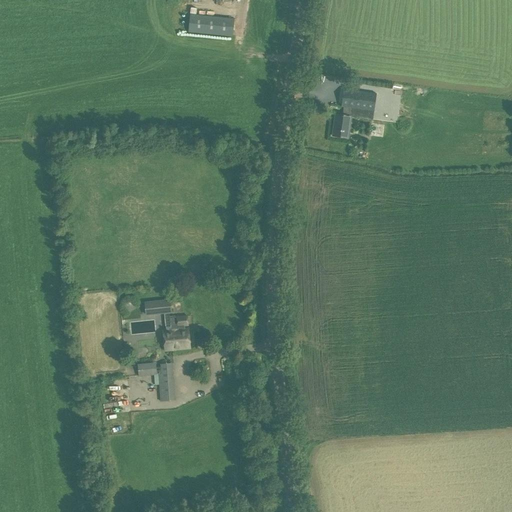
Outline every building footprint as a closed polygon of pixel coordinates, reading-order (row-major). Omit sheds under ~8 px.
[(190,14),(188,32),(232,36),(234,18),(190,14)] [(346,107),(344,115),(335,114),(332,135),(349,138),(352,116),(351,116),(352,108),(374,111),(372,120),(384,122),(386,114),(385,113),(387,102),(375,101),(376,93),(344,89),(342,106),(346,107)] [(167,310),(167,296),(141,297),(141,311),(167,310)] [(170,328),(171,337),(187,335),(186,325),(185,317),(187,317),(186,306),(168,308),(169,317),(165,317),(166,328),(170,328)] [(127,323),(127,330),(148,329),(147,322),(127,323)] [(140,369),(142,391),(191,386),(189,364),(175,365),(175,363),(156,365),(156,367),(140,369)]
